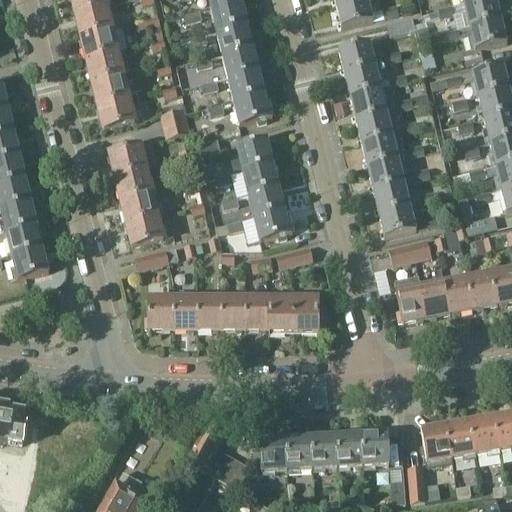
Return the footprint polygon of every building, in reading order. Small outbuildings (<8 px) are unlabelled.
[(103,0),(71,0),(75,16),(106,9),(103,0)] [(153,0),(143,0),(140,1),(142,9),(155,6),(153,0)] [(208,0),(211,12),(241,5),(241,2),(244,1),(243,0),(208,0)] [(366,0),(334,0),(336,8),(367,1),(366,0)] [(494,0),(492,0),(464,7),(470,31),(501,23),(494,0)] [(367,1),(336,8),(338,15),(342,32),(341,32),(342,33),(374,25),(385,23),(382,13),(371,16),(367,1)] [(241,5),(211,12),(217,35),(247,28),(246,25),(250,24),(248,16),(244,16),(241,5)] [(106,9),(75,16),(81,39),(112,32),(106,9)] [(397,9),(382,13),(385,23),(399,19),(397,9)] [(452,10),(438,14),(440,23),(455,20),(452,10)] [(200,15),(185,19),(185,20),(187,28),(202,25),(200,15)] [(159,21),(146,24),(148,33),(161,30),(159,21)] [(412,21),(388,27),(391,41),(416,36),(412,21)] [(470,31),(458,34),(460,42),(472,39),(476,54),(475,54),(475,55),(507,47),(507,46),(506,46),(501,23),(470,31)] [(247,28),(217,35),(223,59),(252,52),(251,49),(255,48),(253,39),(250,39),(247,28)] [(112,32),(81,39),(86,63),(117,56),(126,54),(120,30),(112,32)] [(444,38),(418,44),(420,52),(446,45),(460,42),(458,34),(444,38)] [(205,39),(190,42),(191,43),(192,51),(207,47),(205,40),(205,39)] [(164,44),(152,47),(154,56),(166,53),(164,44)] [(371,45),(339,53),(339,54),(340,54),(345,76),(376,69),(370,47),(371,46),(371,45)] [(252,52),(223,59),(228,82),(258,75),(258,72),(261,71),(259,62),(255,63),(252,52)] [(400,54),(385,57),(388,66),(402,63),(400,54)] [(117,56),(86,63),(92,86),(123,79),(117,56)] [(211,62),(196,65),(198,75),(199,75),(213,71),(211,63),(211,62)] [(170,67),(158,70),(160,79),(172,76),(170,67)] [(504,68),(472,76),(472,77),(473,77),(478,100),(509,93),(503,70),(504,69),(504,68)] [(376,69),(345,76),(351,100),(382,93),(376,69)] [(258,75),(228,82),(234,106),(264,98),(263,95),(267,94),(264,85),(261,86),(258,75)] [(405,77),(391,81),(393,90),(408,86),(405,77)] [(123,79),(92,86),(98,110),(129,103),(123,79)] [(446,83),(430,87),(433,96),(449,92),(463,88),(461,79),(446,83)] [(217,85),(202,88),(204,98),(205,98),(219,94),(217,86),(217,85)] [(3,89),(0,89),(0,114),(8,113),(3,90),(3,89)] [(176,91),(163,94),(166,103),(178,100),(176,91)] [(382,93),(351,100),(357,123),(387,116),(382,93)] [(511,104),(509,93),(478,100),(484,123),(511,116),(511,104)] [(264,98),(234,106),(234,107),(237,116),(240,129),(257,125),(258,128),(267,126),(266,123),(273,122),(269,108),(267,109),(264,98)] [(411,101),(397,104),(399,114),(413,110),(412,104),(411,101)] [(129,103),(98,110),(104,134),(135,126),(129,103)] [(467,103),(452,106),(454,115),(469,112),(467,103)] [(222,108),(207,112),(210,121),(225,118),(223,110),(222,108)] [(0,114),(0,139),(14,136),(8,113),(0,114)] [(181,113),(160,119),(163,131),(186,126),(182,113),(181,113)] [(387,116),(357,123),(362,147),(393,140),(387,116)] [(511,116),(484,123),(490,147),(511,141),(511,116)] [(417,124),(403,128),(405,137),(419,134),(417,124)] [(186,126),(163,131),(167,144),(189,139),(186,126)] [(472,126),(458,130),(460,139),(475,136),(472,126)] [(0,164),(20,160),(14,136),(0,139),(0,164)] [(393,140),(362,147),(364,156),(368,171),(399,164),(393,140)] [(511,141),(490,147),(495,171),(511,166),(511,141)] [(237,151),(243,175),(273,167),(273,164),(276,163),(274,154),(271,155),(268,143),(237,151)] [(218,144),(191,151),(196,172),(212,168),(210,159),(221,157),(218,144)] [(141,149),(109,157),(115,180),(146,173),(156,170),(150,147),(141,149)] [(423,148),(408,152),(411,161),(425,157),(423,148)] [(478,150),(464,153),(466,163),(480,159),(478,150)] [(191,153),(178,156),(180,165),(193,161),(191,153)] [(20,160),(0,164),(0,189),(26,183),(20,160)] [(193,161),(180,165),(183,173),(196,170),(193,161)] [(399,164),(368,171),(374,194),(404,187),(399,164)] [(511,166),(495,171),(501,194),(511,191),(511,166)] [(273,167),(243,175),(249,198),(279,191),(278,187),(281,187),(279,177),(276,178),(273,167)] [(428,172),(414,175),(416,184),(431,181),(428,172)] [(146,173),(115,180),(121,204),(152,196),(146,173)] [(484,173),(469,177),(472,186),(486,183),(484,173)] [(231,178),(217,181),(219,191),(234,187),(231,178)] [(26,183),(0,189),(0,213),(0,214),(31,207),(26,183)] [(198,185),(185,188),(187,197),(200,194),(198,185)] [(404,187),(374,194),(380,218),(410,211),(406,192),(404,187)] [(279,191),(249,198),(255,222),(285,214),(284,211),(287,210),(285,201),(282,202),(279,191)] [(511,191),(501,194),(507,217),(506,217),(506,218),(507,218),(511,216),(511,191)] [(434,195),(420,199),(422,208),(436,205),(434,195)] [(152,196),(121,204),(126,228),(158,220),(152,196)] [(475,200),(459,204),(463,221),(470,219),(479,217),(477,210),(492,206),(489,197),(475,200)] [(237,201),(223,205),(225,214),(239,210),(237,201)] [(31,207),(0,214),(6,238),(37,230),(31,207)] [(203,209),(191,212),(193,221),(205,218),(203,209)] [(410,211),(380,218),(385,240),(384,241),(385,242),(417,234),(416,233),(410,211)] [(285,214),(255,222),(260,245),(277,241),(278,244),(287,242),(287,239),(294,237),(291,224),(287,225),(285,214)] [(158,220),(126,228),(132,251),(164,244),(158,220)] [(426,223),(425,223),(427,233),(442,229),(441,227),(440,220),(426,223)] [(243,224),(229,228),(231,237),(245,234),(243,224)] [(37,230),(6,238),(12,261),(43,254),(37,230)] [(465,230),(457,232),(460,245),(468,243),(465,230)] [(483,243),(474,245),(477,259),(496,255),(493,241),(483,243)] [(445,242),(436,244),(439,256),(447,255),(445,242)] [(217,243),(208,245),(212,257),(220,255),(217,243)] [(428,246),(421,247),(424,264),(432,262),(428,246)] [(409,250),(389,254),(393,271),(412,267),(424,264),(421,247),(409,250)] [(193,249),(184,251),(187,263),(196,261),(193,249)] [(308,253),(288,258),(291,270),(311,265),(308,253)] [(43,254),(12,261),(17,285),(49,277),(43,254)] [(165,255),(135,263),(138,275),(168,268),(165,255)] [(235,258),(222,258),(222,267),(235,267),(235,258)] [(288,258),(277,261),(280,273),(291,270),(288,258)] [(272,262),(263,263),(263,276),(273,275),(272,262)] [(263,263),(251,264),(253,277),(263,276),(263,263)] [(511,273),(491,278),(497,309),(511,306),(511,273)] [(491,278),(468,282),(474,314),(497,309),(491,278)] [(418,281),(394,286),(396,296),(400,315),(397,316),(399,326),(402,326),(403,328),(405,327),(427,323),(420,291),(418,281)] [(468,282),(444,287),(450,318),(474,314),(468,282)] [(444,287),(420,291),(427,323),(450,318),(444,287)] [(146,322),(146,332),(149,332),(149,334),(173,334),(173,302),(149,302),(149,322),(146,322)] [(173,302),(173,334),(197,334),(198,302),(173,302)] [(198,302),(197,334),(221,334),(222,302),(198,302)] [(222,302),(221,334),(245,334),(246,302),(222,302)] [(246,302),(245,334),(269,335),(270,302),(246,302)] [(269,338),(270,338),(270,337),(294,337),(294,302),(270,302),(269,335),(269,338)] [(294,302),(294,337),(301,337),(317,337),(317,339),(318,338),(318,335),(322,335),(322,324),(322,314),(318,314),(318,303),(294,302)] [(0,444),(11,446),(11,447),(18,448),(18,447),(23,448),(26,430),(21,430),(23,417),(20,417),(21,410),(0,406),(0,444)] [(500,454),(511,452),(511,418),(495,421),(500,454)] [(476,458),(500,454),(495,421),(470,426),(476,458)] [(470,426),(446,430),(452,463),(476,458),(470,426)] [(452,467),(452,463),(446,430),(421,434),(427,472),(452,467)] [(154,433),(151,437),(160,442),(163,438),(154,433)] [(227,437),(223,436),(204,435),(192,457),(193,458),(191,463),(190,462),(190,463),(206,472),(208,467),(210,467),(227,437)] [(389,470),(387,437),(362,438),(363,471),(389,470)] [(363,471),(362,438),(338,439),(339,472),(363,471)] [(339,472),(338,439),(312,441),(314,474),(339,472)] [(314,474),(312,441),(286,442),(288,475),(314,474)] [(288,475),(286,442),(260,443),(262,476),(288,475)] [(216,483),(229,460),(219,454),(206,477),(216,483)] [(239,466),(229,460),(216,483),(217,483),(227,489),(239,466)] [(239,466),(227,489),(237,495),(250,472),(239,466)] [(422,472),(408,473),(412,508),(426,507),(422,472)] [(403,473),(390,474),(393,511),(406,510),(403,473)] [(200,511),(217,483),(216,483),(206,477),(203,475),(181,511),(200,511)] [(124,477),(104,511),(144,511),(147,507),(152,498),(151,495),(142,490),(143,488),(136,484),(124,477)] [(468,491),(456,493),(457,501),(470,499),(468,491)] [(503,492),(493,493),(495,502),(506,501),(506,500),(505,492),(503,492)] [(340,511),(340,498),(331,498),(331,511),(340,511)] [(365,510),(365,498),(356,498),(357,510),(365,510)]
